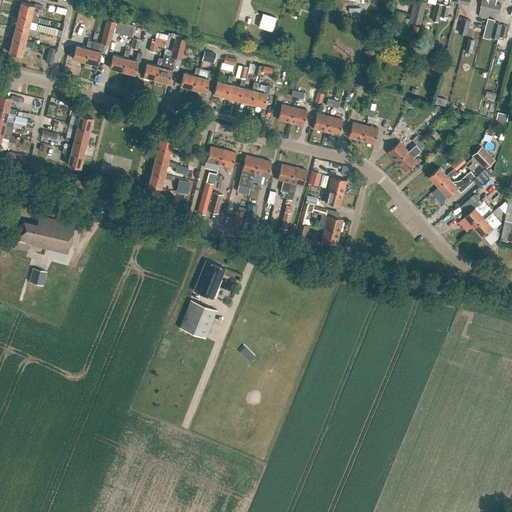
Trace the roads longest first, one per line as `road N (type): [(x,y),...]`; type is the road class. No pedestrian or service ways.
road 1 (residential): [(369,169),(0,73)]
road 2 (unclassified): [(343,266),(0,178)]
road 3 (residential): [(511,280),(463,265),(369,169)]
road 4 (unclassified): [(511,308),(343,266)]
